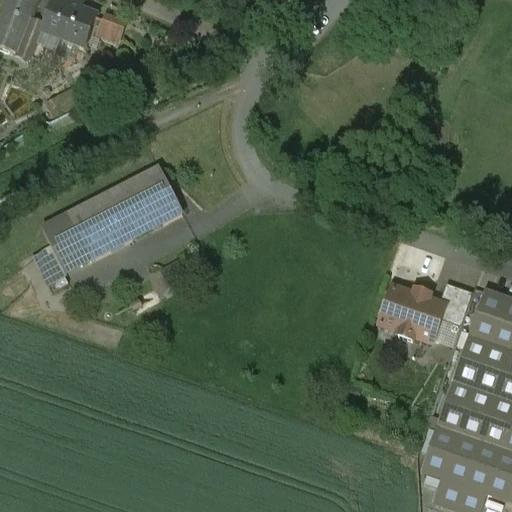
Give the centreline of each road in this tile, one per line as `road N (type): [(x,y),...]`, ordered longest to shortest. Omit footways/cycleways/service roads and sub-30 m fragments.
road 1 (residential): [(276,57),(257,74),(239,127),(241,146),(268,184),(511,273)]
road 2 (residential): [(128,0),(276,57)]
